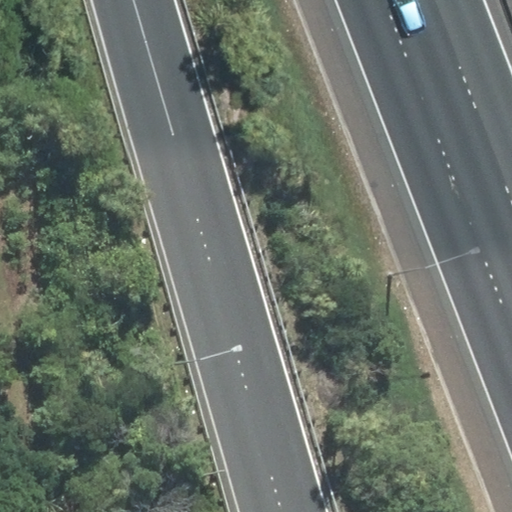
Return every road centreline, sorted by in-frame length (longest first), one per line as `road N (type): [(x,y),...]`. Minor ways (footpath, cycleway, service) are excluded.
road 1 (motorway): [(280,511),(137,0)]
road 2 (motorway): [(511,205),(432,0)]
